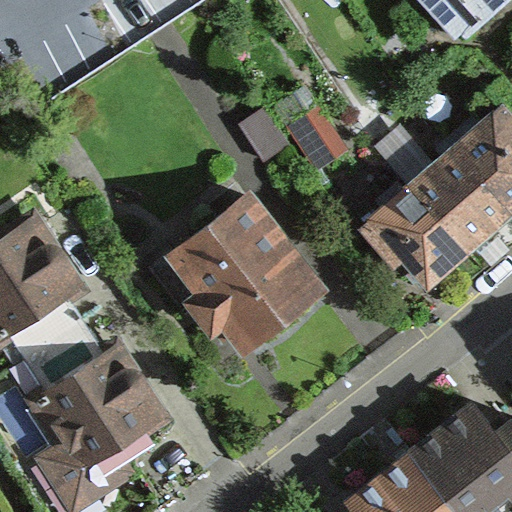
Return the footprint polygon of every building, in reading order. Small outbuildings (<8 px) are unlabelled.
[(60,0),(20,0),(11,8),(6,38),(56,60),(70,44),(60,0)] [(511,4),(511,0),(417,0),(464,50),(511,4)] [(511,119),(504,111),(460,150),(511,208),(511,119)] [(511,208),(460,150),(414,190),(473,257),(511,222),(511,208)] [(414,190),(364,234),(423,301),(473,257),(414,190)] [(0,342),(17,368),(88,318),(81,307),(96,297),(30,196),(0,215),(0,342)] [(334,300),(251,196),(172,258),(255,362),(334,300)] [(17,368),(35,393),(5,412),(70,511),(116,511),(130,503),(115,481),(189,433),(124,335),(107,346),(88,318),(17,368)] [(511,511),(511,431),(505,437),(476,402),(410,456),(455,511),(511,511)] [(455,511),(410,456),(349,504),(354,511),(455,511)]
